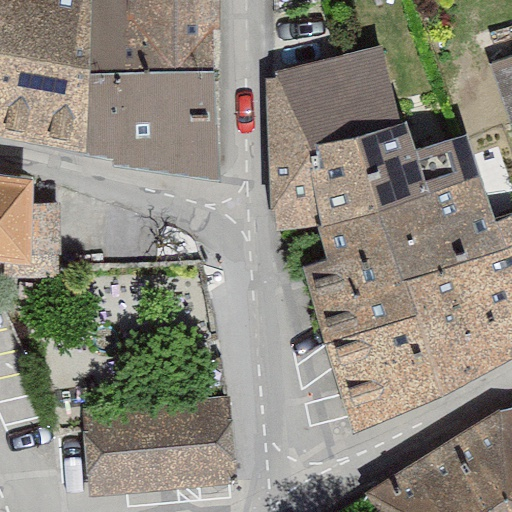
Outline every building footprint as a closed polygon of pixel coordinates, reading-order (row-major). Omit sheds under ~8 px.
[(0,0),(0,130),(81,147),(85,0),(0,0)] [(85,0),(81,147),(208,180),(215,0),(85,0)] [(371,44),(265,70),(268,229),(342,426),(511,342),(511,208),(487,222),(458,124),(408,146),(371,44)] [(511,49),(481,60),(511,151),(511,49)] [(19,200),(19,180),(0,176),(0,261),(45,267),(48,202),(19,200)] [(218,397),(75,412),(84,496),(227,481),(218,397)] [(511,511),(511,398),(357,490),(369,511),(511,511)]
